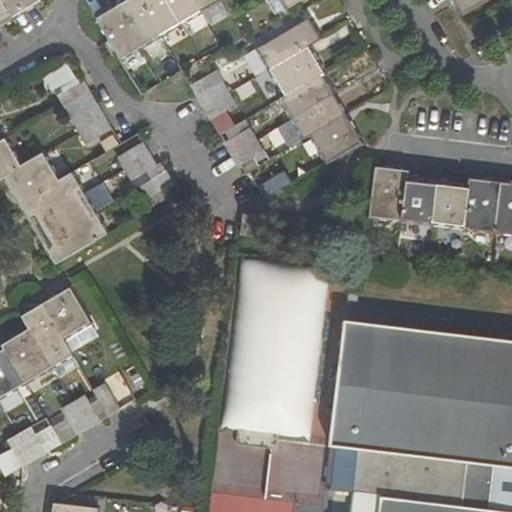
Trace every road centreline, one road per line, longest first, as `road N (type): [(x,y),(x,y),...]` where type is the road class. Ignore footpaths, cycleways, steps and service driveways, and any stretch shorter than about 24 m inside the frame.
road 1 (residential): [(65,19),(125,112),(179,118),(221,192)]
road 2 (residential): [(508,78),(466,87),(438,79),(384,0)]
road 3 (residential): [(18,511),(44,481),(118,437)]
road 4 (residential): [(511,155),(389,138)]
